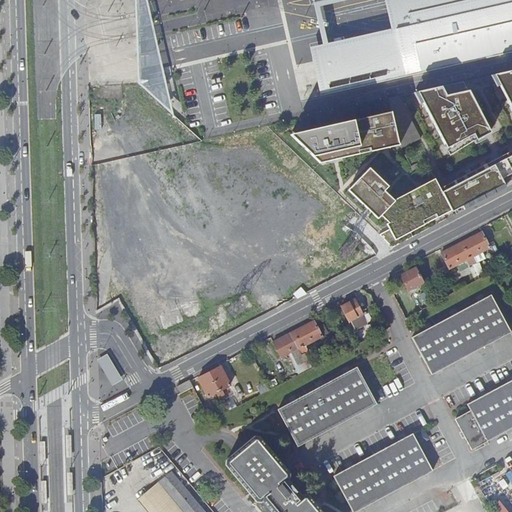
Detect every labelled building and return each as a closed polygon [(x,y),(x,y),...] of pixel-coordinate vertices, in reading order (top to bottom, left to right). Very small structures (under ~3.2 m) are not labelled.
[(138,0),(134,0),(138,84),(141,84),(141,78),(163,72),(146,0),(139,0),(138,1),(138,0)] [(334,0),(315,4),(314,0),(312,0),(322,46),(310,49),(312,59),(324,57),(324,60),(340,56),(338,47),(396,34),(389,0),(334,0)] [(312,59),(321,95),(511,53),(511,0),(314,0),(315,4),(334,0),(389,0),(396,34),(338,47),(340,56),(324,60),(324,57),(312,59)] [(142,88),(165,82),(163,72),(141,78),(141,84),(138,84),(142,88)] [(511,110),(511,73),(494,77),(511,110)] [(165,82),(142,88),(173,117),(165,82)] [(417,94),(451,157),(476,141),(476,142),(491,134),(464,83),(417,94)] [(389,100),(391,108),(399,107),(397,98),(389,100)] [(296,135),(298,143),(320,165),(347,159),(347,155),(375,149),(376,152),(378,152),(383,147),(399,143),(392,114),(296,135)] [(383,147),(378,152),(400,147),(399,143),(383,147)] [(347,159),(376,152),(375,149),(347,155),(347,159)] [(511,152),(461,180),(463,184),(454,189),(451,185),(440,191),(450,208),(451,211),(461,205),(463,208),(505,186),(511,181),(511,152)] [(382,217),(389,224),(387,225),(390,231),(380,236),(393,249),(413,238),(410,234),(408,230),(450,208),(440,191),(435,181),(394,202),(385,193),(389,188),(370,170),(348,192),(378,221),(382,217)] [(461,180),(451,185),(454,189),(463,184),(461,180)] [(505,186),(463,208),(465,212),(507,189),(505,186)] [(450,208),(408,230),(410,234),(452,212),(451,211),(450,208)] [(481,234),(461,245),(469,260),(472,266),(476,264),(473,259),(489,250),(481,234)] [(469,260),(461,245),(442,255),(450,270),(458,266),(461,273),(469,269),(476,282),(479,280),(476,274),(475,272),(472,266),(469,260)] [(423,283),(416,269),(408,273),(408,275),(402,278),(409,291),(423,283)] [(439,285),(433,289),(439,300),(445,297),(439,285)] [(491,297),(413,338),(432,376),(511,333),(491,297)] [(350,305),(349,304),(341,308),(349,322),(352,321),(353,323),(351,323),(352,326),(345,329),(354,346),(359,344),(353,334),(357,332),(356,330),(364,325),(362,321),(364,320),(362,315),(363,315),(356,302),(350,305)] [(382,320),(379,314),(372,317),(376,323),(382,320)] [(322,338),(317,327),(314,322),(293,333),(304,353),(304,354),(308,352),(305,346),(322,338)] [(328,335),(322,325),(317,327),(322,338),(328,335)] [(304,353),(293,333),(274,343),(282,359),(290,355),(300,373),(312,367),(308,360),(304,354),(304,353)] [(118,374),(107,355),(97,360),(108,379),(118,374)] [(231,386),(221,367),(210,373),(223,397),(226,395),(224,390),(231,386)] [(358,367),(278,410),(298,446),(377,405),(358,367)] [(223,397),(210,373),(200,379),(209,397),(217,393),(220,398),(223,397)] [(122,380),(118,374),(108,379),(112,386),(122,380)] [(194,386),(191,380),(179,386),(182,392),(194,386)] [(511,381),(468,405),(471,411),(456,419),(472,450),(511,428),(511,381)] [(237,397),(227,402),(231,409),(241,403),(237,397)] [(413,434),(334,476),(353,511),(354,511),(433,471),(413,434)] [(255,437),(228,459),(228,463),(258,499),(263,500),(265,498),(269,503),(267,505),(272,511),(274,511),(276,511),(323,511),(309,495),(304,495),(302,496),(288,479),(290,477),(290,472),(260,437),(255,437)] [(162,482),(186,511),(206,511),(173,472),(162,482)] [(148,511),(186,511),(162,482),(139,501),(148,511)] [(484,494),(498,511),(508,511),(490,489),(484,494)] [(276,511),(274,511),(272,511),(267,505),(269,503),(265,498),(263,500),(258,499),(258,505),(264,511),(276,511)]
